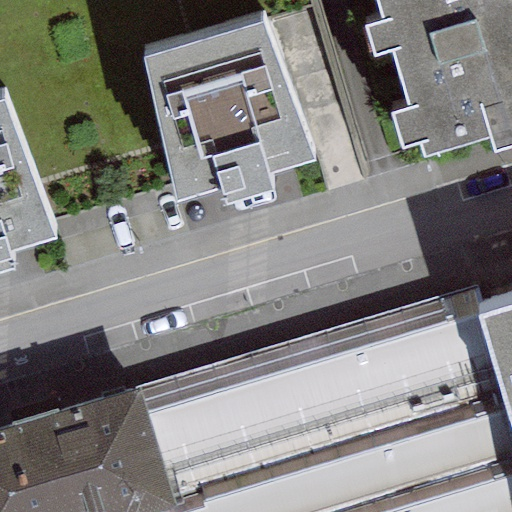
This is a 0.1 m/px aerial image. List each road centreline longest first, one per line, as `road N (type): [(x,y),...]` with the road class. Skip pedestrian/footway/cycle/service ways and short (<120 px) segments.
road 1 (residential): [(511,191),(0,350)]
road 2 (unknown): [(343,0),(414,221)]
